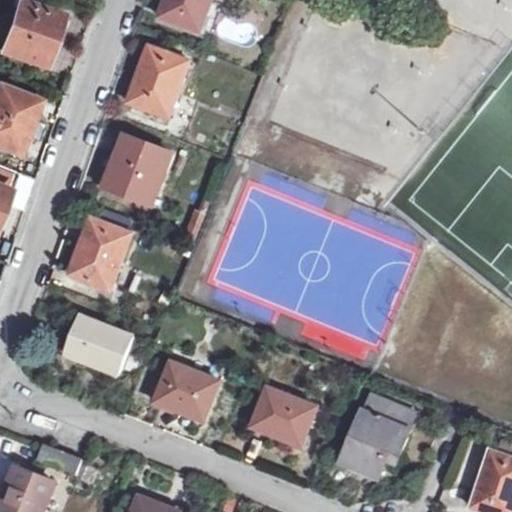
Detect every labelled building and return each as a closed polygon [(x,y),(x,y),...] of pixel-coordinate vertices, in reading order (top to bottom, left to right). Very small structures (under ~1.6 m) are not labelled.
[(23,0),(21,0),(14,20),(4,49),(52,65),(62,37),(56,35),(63,14),(23,0)] [(175,0),(170,0),(164,16),(169,18),(175,0)] [(175,0),(169,18),(204,31),(215,0),(175,0)] [(0,23),(0,47),(4,49),(14,20),(3,16),(0,23)] [(183,89),(193,60),(154,46),(133,102),(168,115),(178,87),(183,89)] [(30,135),(44,100),(40,97),(3,83),(0,89),(0,142),(22,152),(28,134),(30,135)] [(130,134),(110,184),(156,202),(176,152),(130,134)] [(0,184),(11,189),(17,176),(0,169),(0,184)] [(11,189),(0,184),(0,221),(13,190),(11,189)] [(199,242),(210,213),(200,210),(188,237),(199,242)] [(125,262),(136,234),(96,218),(74,273),(109,287),(120,260),(125,262)] [(84,316),(69,354),(123,375),(138,336),(84,316)] [(189,374),(192,367),(175,360),(159,401),(207,420),(220,386),(189,374)] [(305,445),(320,406),(271,387),(258,421),(275,428),(273,432),(305,445)] [(364,470),(383,478),(391,459),(401,463),(415,430),(414,430),(421,413),(375,393),(348,458),(348,459),(366,466),(364,470)] [(46,445),(40,460),(78,476),(85,460),(46,445)] [(511,511),(511,455),(495,450),(475,507),(490,511),(511,511)] [(45,511),(57,482),(21,467),(2,511),(45,511)] [(180,511),(142,495),(135,511),(180,511)]
